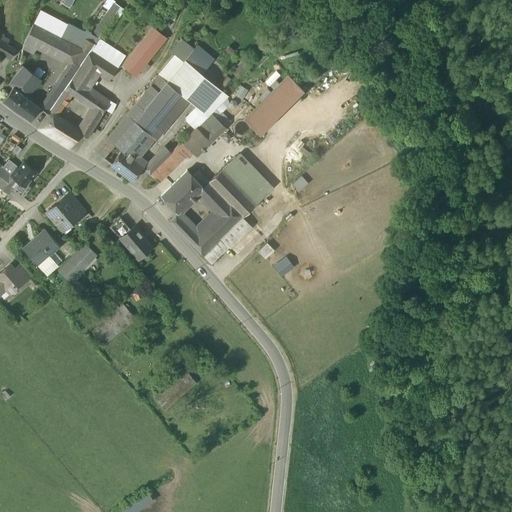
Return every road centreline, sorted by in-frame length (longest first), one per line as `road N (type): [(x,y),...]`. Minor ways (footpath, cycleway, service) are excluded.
road 1 (secondary): [(277,511),(287,400),(275,354),(145,205),(75,159)]
road 2 (track): [(75,159),(154,72),(188,0)]
